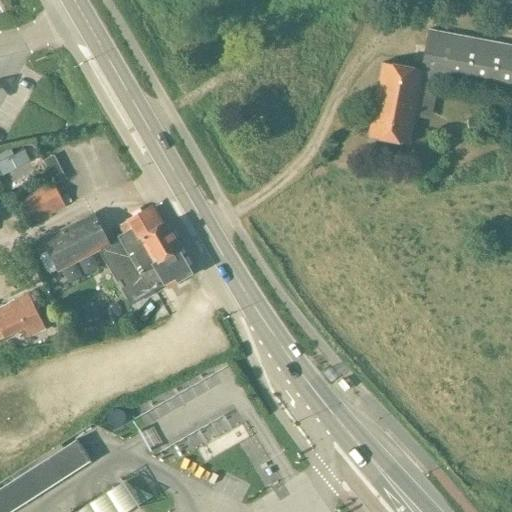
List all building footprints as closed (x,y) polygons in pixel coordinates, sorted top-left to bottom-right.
[(384,62),(370,136),(410,144),(422,79),(511,96),(511,44),(429,28),(421,69),(384,62)] [(264,95),(254,101),(267,125),(301,107),(278,62),(254,75),(264,95)] [(469,118),(469,133),(485,134),(486,118),(469,118)] [(0,169),(2,175),(33,160),(26,149),(15,155),(10,146),(0,151),(0,169)] [(54,155),(43,160),(49,172),(60,166),(54,155)] [(66,205),(54,183),(20,200),(32,223),(66,205)] [(111,245),(101,250),(131,302),(151,291),(176,277),(178,280),(187,275),(192,273),(178,249),(179,248),(165,223),(160,226),(149,208),(119,225),(126,237),(122,240),(123,241),(112,247),(111,245)] [(40,254),(40,259),(47,271),(50,273),(58,269),(59,272),(101,250),(111,245),(95,212),(75,222),(42,239),(45,244),(48,250),(40,254)] [(28,337),(45,329),(28,294),(0,307),(0,338),(4,336),(4,337),(24,327),(28,337)] [(108,418),(108,419),(108,420),(108,421),(108,422),(109,423),(109,424),(110,424),(110,425),(111,426),(112,426),(113,427),(114,427),(115,427),(115,428),(116,428),(117,428),(118,428),(119,428),(119,427),(120,427),(121,427),(122,426),(123,425),(124,425),(124,424),(125,424),(125,423),(125,422),(126,421),(126,420),(126,419),(126,418),(126,417),(126,416),(126,415),(125,414),(125,413),(124,413),(124,412),(123,412),(123,411),(122,411),(121,410),(120,410),(119,409),(118,409),(117,409),(116,409),(115,409),(114,409),(114,410),(113,410),(112,410),(111,411),(110,412),(110,413),(109,413),(109,414),(108,415),(108,416),(108,417),(108,418)] [(90,459),(78,441),(77,439),(64,447),(61,443),(10,475),(13,480),(0,488),(0,511),(11,511),(91,461),(90,459)] [(130,511),(138,507),(122,482),(75,511),(130,511)]
